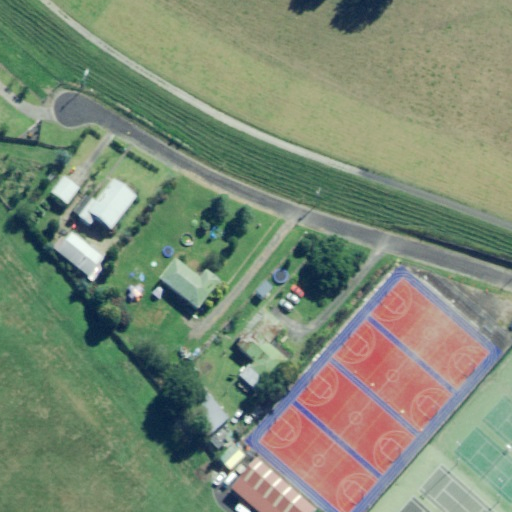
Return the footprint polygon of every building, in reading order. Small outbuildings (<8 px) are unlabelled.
[(78,191),(63,180),(51,196),(66,208),(78,191)] [(135,201),(112,184),(95,206),(91,203),(78,220),(89,229),(94,222),(110,234),(135,201)] [(103,262),(71,236),(56,255),(88,281),(103,262)] [(199,283),(174,264),(159,284),(197,313),(219,285),(205,275),(199,283)] [(283,330),(262,312),(236,341),(241,345),(236,350),(250,362),(237,378),(258,396),(285,365),(267,349),(283,330)] [(187,417),(207,440),(216,452),(222,447),(213,435),(227,424),(207,400),(187,417)] [(230,453),(204,483),(236,511),(276,511),(285,502),(230,453)]
